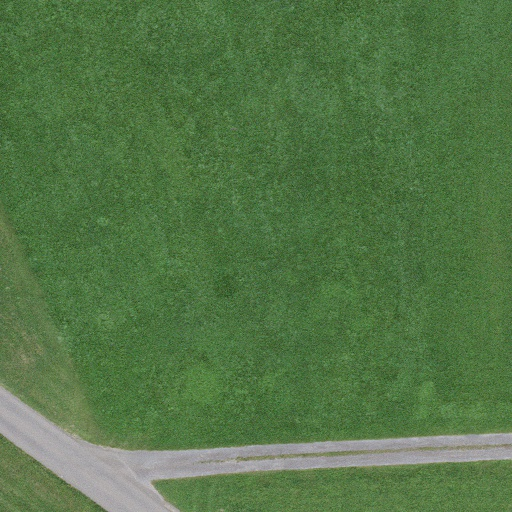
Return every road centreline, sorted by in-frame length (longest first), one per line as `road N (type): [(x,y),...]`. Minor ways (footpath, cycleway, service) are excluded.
road 1 (track): [(77,469),(511,446)]
road 2 (unclassified): [(0,414),(136,511)]
